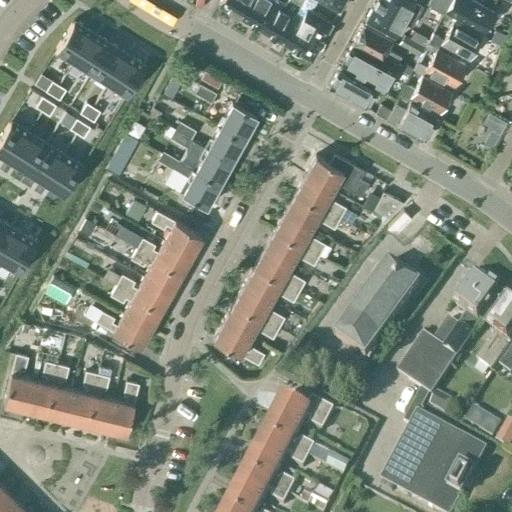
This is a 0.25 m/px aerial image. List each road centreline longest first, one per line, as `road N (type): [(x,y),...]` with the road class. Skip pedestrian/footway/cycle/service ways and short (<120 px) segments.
road 1 (residential): [(131,511),(187,319),(308,101)]
road 2 (tertiary): [(511,222),(308,101)]
road 3 (unknown): [(417,164),(504,10)]
road 4 (tertiary): [(308,101),(165,19)]
